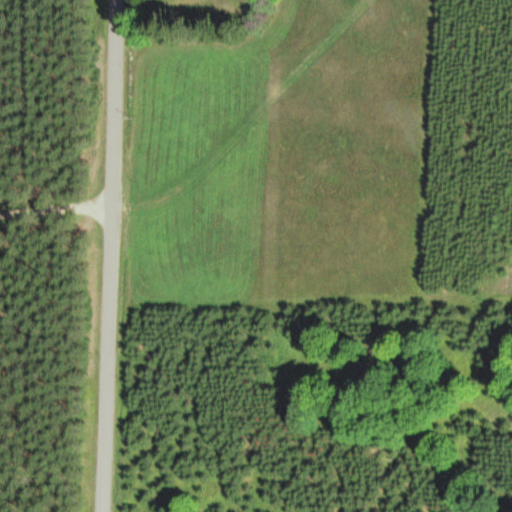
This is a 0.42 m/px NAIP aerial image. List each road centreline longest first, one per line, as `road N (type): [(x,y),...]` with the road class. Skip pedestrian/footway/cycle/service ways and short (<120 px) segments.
road 1 (residential): [(100,511),(114,0)]
road 2 (track): [(110,213),(182,179),(229,144),(369,0)]
